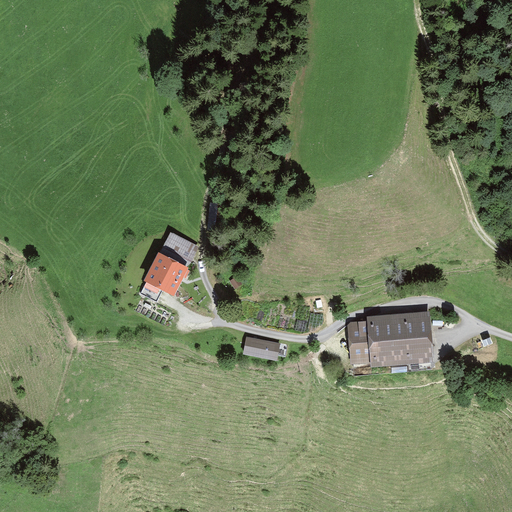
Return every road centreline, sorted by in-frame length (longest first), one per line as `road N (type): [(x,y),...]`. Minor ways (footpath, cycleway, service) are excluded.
road 1 (track): [(182,309),(303,339),(357,314),(428,301),(511,337)]
road 2 (track): [(275,0),(226,94),(219,163),(202,214),(201,259),(226,322)]
road 3 (track): [(418,0),(473,218),(511,255)]
